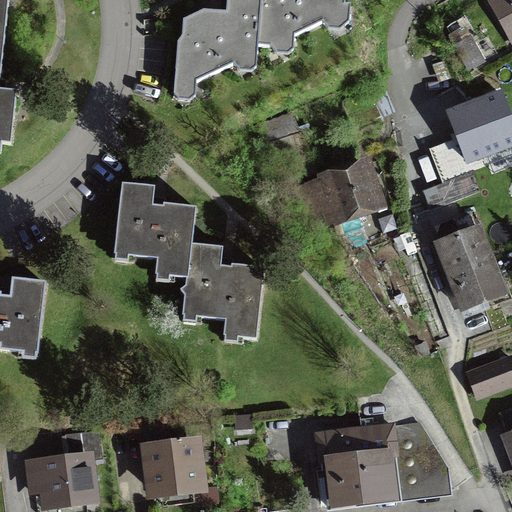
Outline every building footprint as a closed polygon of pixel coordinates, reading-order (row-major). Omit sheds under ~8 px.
[(0,0),(0,36),(5,37),(8,0),(0,0)] [(256,67),(260,45),(261,0),(224,0),(179,20),(170,103),(191,105),(192,81),(236,63),(241,73),(256,67)] [(261,0),(260,45),(271,46),(275,58),(291,51),(296,34),(325,21),(333,33),(347,27),(347,0),(261,0)] [(511,0),(501,0),(496,3),(511,32),(511,0)] [(471,58),(485,53),(480,35),(465,40),(471,58)] [(0,88),(0,78),(5,37),(0,36),(0,143),(13,145),(19,91),(0,88)] [(511,114),(503,92),(450,113),(466,155),(511,137),(511,114)] [(358,229),(394,217),(378,168),(342,180),(358,229)] [(154,274),(187,278),(192,239),(196,208),(146,203),(147,194),(124,191),(116,255),(156,260),(154,274)] [(440,252),(469,322),(511,304),(511,289),(489,232),(440,252)] [(226,244),(192,239),(187,278),(182,320),(219,324),(217,342),(258,347),(268,264),(224,259),(226,244)] [(0,295),(0,350),(33,353),(39,286),(10,283),(9,296),(0,295)] [(511,363),(471,381),(482,407),(511,394),(511,363)] [(368,437),(324,442),(331,511),(391,511),(458,502),(455,477),(427,431),(368,437)] [(208,448),(137,456),(141,491),(155,489),(157,507),(214,500),(208,448)] [(108,511),(101,460),(29,470),(34,504),(48,502),(48,511),(108,511)]
